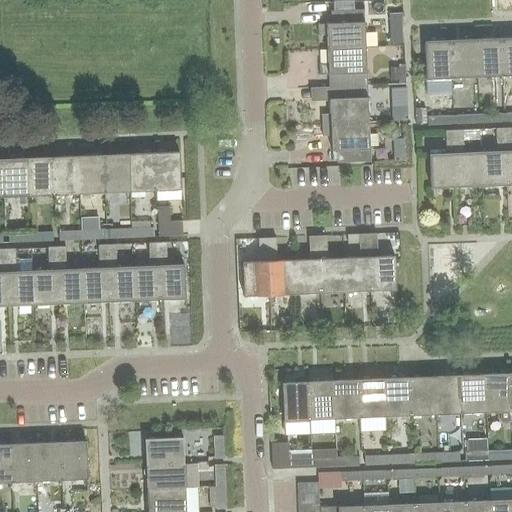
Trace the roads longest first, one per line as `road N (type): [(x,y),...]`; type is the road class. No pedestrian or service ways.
road 1 (residential): [(222,361),(220,241),(248,132),(245,0)]
road 2 (residential): [(0,400),(83,397),(125,367),(222,361)]
road 3 (residential): [(257,511),(248,371),(222,361)]
